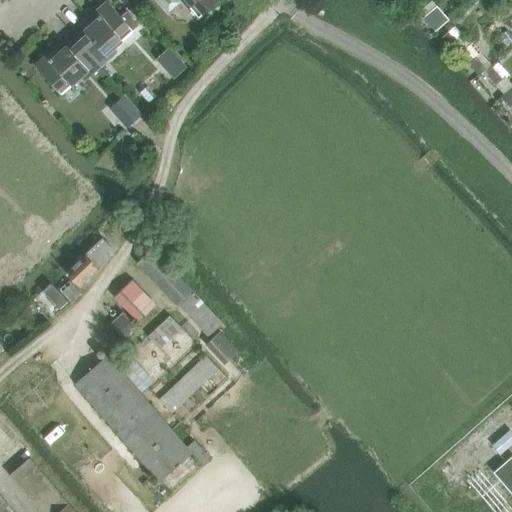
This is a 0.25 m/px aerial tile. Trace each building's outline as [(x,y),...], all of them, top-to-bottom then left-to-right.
[(158,0),(170,13),(182,2),(198,20),(221,0),(158,0)] [(127,12),(120,17),(108,3),(94,15),(98,19),(84,31),(85,33),(76,42),(100,69),(110,60),(106,56),(139,26),(127,12)] [(247,19),(240,13),(231,23),(237,29),(247,19)] [(111,81),(100,69),(76,42),(69,48),(67,46),(53,59),(48,54),(34,66),(60,96),(87,72),(91,77),(96,72),(107,84),(111,81)] [(169,48),(157,59),(174,78),(187,67),(169,48)] [(127,128),(141,116),(124,98),(111,110),(127,128)] [(105,252),(110,247),(103,239),(67,274),(79,286),(84,282),(86,283),(90,280),(89,278),(110,257),(105,252)] [(223,323),(153,250),(139,264),(178,305),(178,304),(209,336),(223,323)] [(152,313),(144,305),(120,280),(105,294),(123,313),(104,331),(118,345),(152,313)] [(72,303),(82,294),(69,281),(59,290),(72,303)] [(170,316),(148,336),(160,350),(182,329),(170,316)] [(192,453),(108,356),(77,385),(159,482),(192,453)] [(172,413),(219,370),(206,356),(159,399),(172,413)] [(511,457),(495,472),(511,491),(511,457)] [(75,511),(29,459),(11,475),(42,511),(75,511)] [(14,511),(0,496),(0,511),(14,511)]
